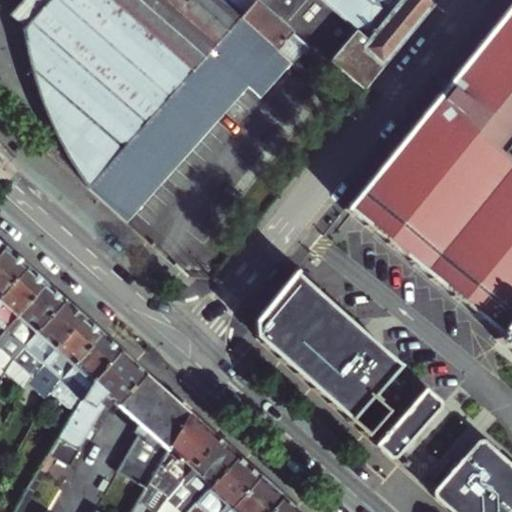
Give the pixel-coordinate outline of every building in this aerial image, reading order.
[(23,0),(10,15),(23,27),(21,30),(31,71),(58,138),(46,152),(87,189),(239,20),(287,64),(304,47),(280,22),(299,0),(323,0),(355,27),(328,59),(363,90),(430,5),(424,0),(23,0)] [(511,1),(345,207),(498,342),(494,348),(511,363),(511,1)] [(87,189),(126,224),(245,88),(256,98),(287,64),(239,20),(87,189)] [(0,296),(24,269),(2,249),(0,251),(0,296)] [(300,269),(297,266),(256,319),(255,336),(366,435),(389,410),(379,401),(381,399),(376,394),(403,365),(400,362),(399,364),(298,271),(300,269)] [(0,338),(44,287),(24,269),(0,296),(0,338)] [(0,375),(1,376),(22,351),(63,303),(44,287),(0,338),(0,375)] [(25,374),(31,379),(82,320),(63,303),(22,351),(35,363),(25,374)] [(50,395),(101,337),(82,320),(31,379),(27,384),(26,385),(38,397),(41,394),(46,399),(50,395)] [(86,390),(119,353),(101,337),(50,395),(61,406),(51,416),(64,428),(86,390)] [(104,409),(110,403),(116,408),(145,376),(119,353),(86,390),(64,428),(49,455),(69,467),(104,409)] [(145,376),(116,408),(137,426),(165,394),(145,376)] [(426,388),(376,443),(391,456),(398,454),(440,407),(438,399),(426,388)] [(144,493),(189,415),(165,394),(137,426),(143,433),(119,478),(144,493)] [(168,496),(218,441),(189,415),(144,493),(133,511),(154,511),(156,510),(168,496)] [(168,496),(184,511),(187,511),(237,458),(218,441),(168,496)] [(437,486),(435,496),(453,511),(511,511),(511,463),(486,441),(477,441),(437,486)] [(228,511),(259,477),(252,471),(237,458),(187,511),(228,511)] [(46,460),(23,500),(42,511),(66,471),(46,460)] [(268,511),(281,497),(259,477),(228,511),(268,511)] [(297,511),(281,497),(268,511),(297,511)]
